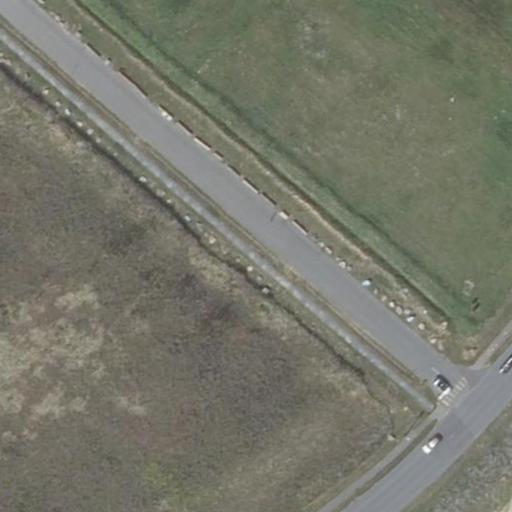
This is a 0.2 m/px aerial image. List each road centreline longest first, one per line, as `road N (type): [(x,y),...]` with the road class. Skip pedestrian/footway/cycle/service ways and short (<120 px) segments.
road 1 (residential): [(7,0),(481,408)]
road 2 (unclassified): [(373,511),(481,408)]
